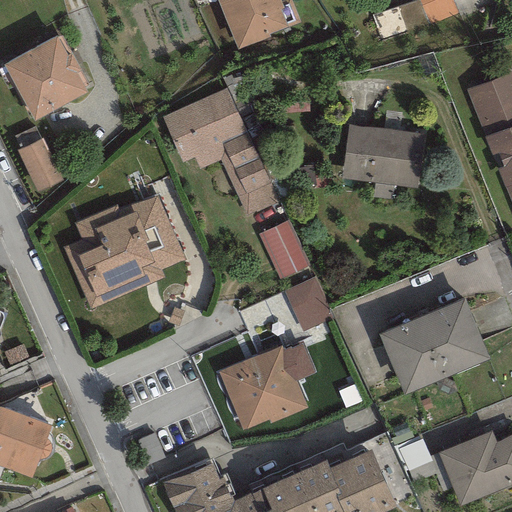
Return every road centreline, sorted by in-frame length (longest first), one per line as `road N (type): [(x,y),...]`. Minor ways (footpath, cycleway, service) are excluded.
road 1 (residential): [(136,511),(0,212)]
road 2 (residential): [(511,268),(438,96)]
